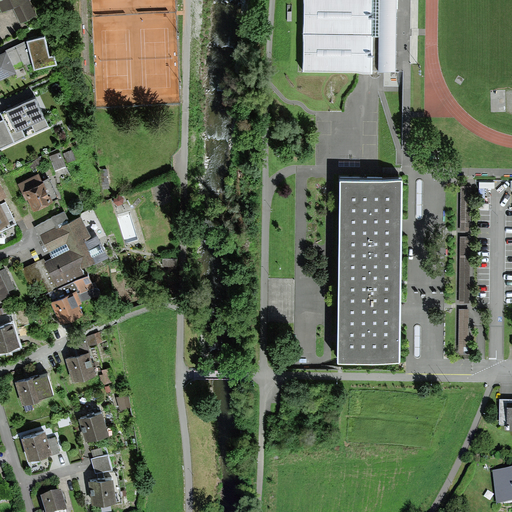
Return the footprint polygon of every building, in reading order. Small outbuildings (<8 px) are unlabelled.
[(0,0),(0,11),(12,7),(19,22),(35,15),(27,0),(0,0)] [(398,0),(304,0),(304,73),(398,74),(398,0)] [(27,39),(15,45),(25,65),(32,61),(34,67),(57,60),(54,50),(50,51),(45,33),(27,37),(27,39)] [(0,50),(0,77),(18,70),(17,68),(25,65),(15,45),(7,48),(0,50)] [(31,98),(0,111),(0,149),(25,139),(23,133),(43,124),(31,98)] [(66,167),(60,153),(51,157),(56,170),(66,167)] [(37,175),(18,185),(31,213),(51,203),(37,175)] [(340,178),(338,359),(399,360),(401,179),(340,178)] [(473,186),(460,186),(461,232),(473,232),(473,186)] [(65,212),(35,227),(51,260),(46,262),(44,260),(22,271),(30,288),(42,282),(48,295),(54,292),(86,276),(83,270),(109,257),(98,235),(92,238),(81,216),(70,222),(65,212)] [(472,237),(460,237),(460,303),(471,304),(472,237)] [(0,297),(11,292),(0,269),(0,297)] [(86,276),(54,292),(58,300),(77,291),(82,301),(97,294),(88,275),(86,276)] [(51,303),(61,325),(83,315),(78,305),(83,303),(82,301),(77,291),(58,300),(51,303)] [(472,310),(458,309),(457,358),(471,358),(472,310)] [(0,326),(0,352),(18,347),(11,323),(0,326)] [(64,358),(71,383),(94,376),(87,352),(64,358)] [(113,373),(105,375),(108,385),(116,382),(113,373)] [(15,383),(21,405),(52,396),(45,374),(15,383)] [(119,400),(120,407),(128,406),(127,399),(119,400)] [(511,399),(499,400),(499,426),(507,426),(507,432),(511,432),(511,399)] [(85,440),(107,434),(101,411),(78,418),(85,440)] [(21,437),(28,461),(49,455),(43,431),(21,437)] [(107,455),(91,460),(96,474),(112,469),(107,455)] [(511,467),(493,470),(496,502),(511,500),(511,467)] [(88,479),(90,504),(114,501),(112,477),(88,479)] [(38,500),(41,511),(64,511),(59,494),(38,500)]
